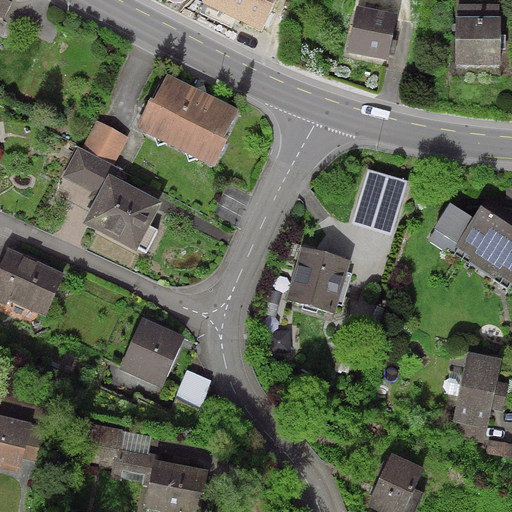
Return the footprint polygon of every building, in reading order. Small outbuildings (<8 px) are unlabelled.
[(12,1),(8,0),(0,0),(0,16),(3,18),(12,1)] [(275,0),(202,0),(202,3),(261,30),(275,0)] [(499,4),(458,4),(458,16),(455,16),(455,65),(501,65),(501,16),(499,16),(499,4)] [(397,14),(357,6),(348,52),(388,60),(397,14)] [(238,109),(167,73),(154,99),(151,97),(136,127),(214,167),(230,136),(226,134),(238,109)] [(96,120),(82,147),(114,164),(129,137),(96,120)] [(113,166),(78,147),(62,177),(98,195),(109,173),(113,166)] [(407,180),(368,169),(352,224),(391,236),(407,180)] [(164,201),(109,173),(98,195),(83,223),(136,250),(137,248),(147,253),(159,229),(151,225),(164,201)] [(511,208),(481,205),(473,217),(450,202),(434,227),(457,243),(455,247),(511,282),(511,208)] [(351,260),(302,246),(286,300),(335,314),(338,304),(342,305),(352,273),(347,272),(351,260)] [(64,274),(9,247),(0,265),(0,303),(6,306),(9,300),(44,316),(64,274)] [(185,336),(142,318),(120,369),(162,387),(185,336)] [(292,353),(291,330),(266,330),(267,353),(292,353)] [(501,359),(468,352),(464,367),(459,396),(454,422),(458,422),(487,428),(491,410),(504,412),(509,384),(497,381),(501,359)] [(459,396),(464,367),(451,364),(445,393),(459,396)] [(211,380),(186,370),(174,398),(199,409),(211,380)] [(0,471),(1,468),(19,472),(22,457),(37,460),(50,404),(0,393),(0,471)] [(484,443),(487,428),(458,422),(457,431),(460,439),(484,443)] [(117,458),(119,449),(122,431),(123,430),(92,424),(85,461),(112,466),(114,457),(117,458)] [(152,436),(122,431),(119,449),(149,455),(149,453),(152,436)] [(511,444),(488,440),(486,453),(511,457),(511,444)] [(117,458),(114,457),(112,466),(110,478),(150,486),(155,459),(156,454),(149,453),(149,455),(119,449),(117,458)] [(424,467),(391,453),(387,462),(384,461),(379,467),(377,475),(381,477),(368,506),(380,511),(415,511),(424,493),(414,489),(424,467)] [(199,511),(208,469),(155,459),(150,486),(144,511),(199,511)]
